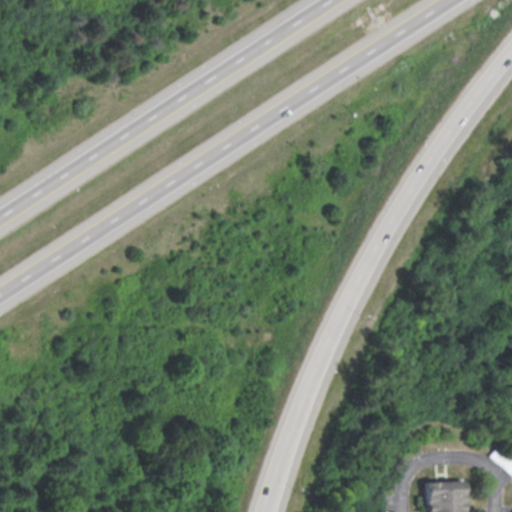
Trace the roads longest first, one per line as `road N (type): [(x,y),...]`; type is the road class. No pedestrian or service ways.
road 1 (motorway): [(263,511),(324,344),(378,241),(511,48)]
road 2 (motorway): [(0,291),(438,0)]
road 3 (motorway): [(328,0),(0,216)]
